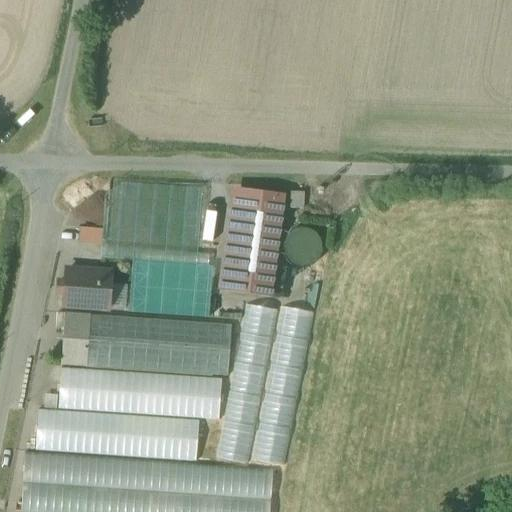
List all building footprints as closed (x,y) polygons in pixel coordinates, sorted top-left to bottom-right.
[(109,180),(104,260),(132,262),(128,312),(207,318),(212,255),(196,254),(201,186),(109,180)] [(285,195),(231,188),(217,290),(271,297),(285,195)] [(110,274),(66,271),(64,306),(108,310),(110,274)] [(247,465),(277,311),(245,306),(216,458),(247,465)] [(252,461),(284,467),(314,314),(281,308),(252,461)] [(231,326),(66,314),(62,365),(228,377),(231,326)] [(61,369),(58,410),(218,421),(221,380),(61,369)] [(38,410),(35,451),(195,462),(198,421),(38,410)] [(25,453),(22,484),(270,501),(272,470),(25,453)] [(22,484),(20,511),(269,511),(270,501),(22,484)]
